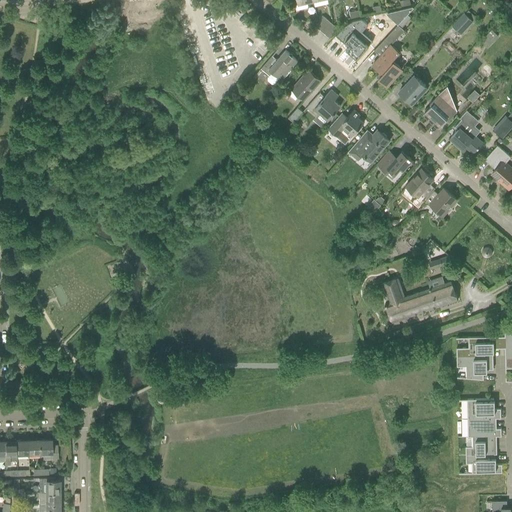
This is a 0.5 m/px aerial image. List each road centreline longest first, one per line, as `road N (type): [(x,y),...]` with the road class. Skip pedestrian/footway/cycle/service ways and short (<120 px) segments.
road 1 (residential): [(511,220),(258,0)]
road 2 (residential): [(82,511),(81,414),(0,418)]
